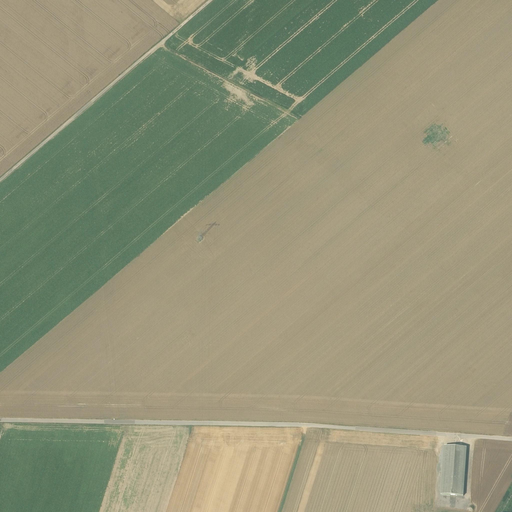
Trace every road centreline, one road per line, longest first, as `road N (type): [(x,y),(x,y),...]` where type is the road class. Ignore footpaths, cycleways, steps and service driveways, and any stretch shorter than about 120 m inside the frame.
road 1 (track): [(0,420),(317,425),(511,439)]
road 2 (track): [(0,181),(211,0)]
road 3 (track): [(158,45),(299,120)]
